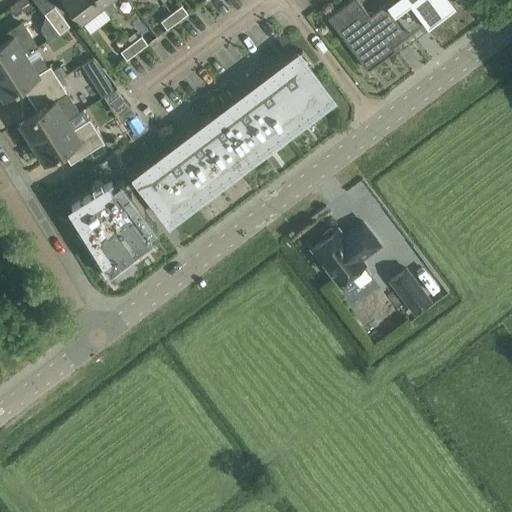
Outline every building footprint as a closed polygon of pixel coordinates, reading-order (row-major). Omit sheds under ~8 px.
[(103,6),(98,0),(65,0),(83,22),(103,6)] [(409,34),(386,3),(370,15),(358,0),(349,0),(327,17),(368,70),(395,49),(393,46),(409,34)] [(389,0),(386,3),(409,34),(425,22),(427,25),(455,4),(451,0),(389,0)] [(54,5),(44,13),(59,33),(70,25),(54,5)] [(171,13),(177,21),(188,13),(182,5),(171,13)] [(177,21),(171,13),(161,21),(167,29),(177,21)] [(0,70),(26,54),(25,52),(36,45),(21,22),(0,34),(0,41),(1,43),(0,42),(0,70)] [(47,42),(62,63),(73,55),(58,34),(47,42)] [(131,43),(137,51),(147,43),(141,36),(131,43)] [(137,51),(131,43),(121,51),(127,59),(137,51)] [(303,50),(285,64),(273,72),(278,78),(302,110),(307,116),(331,98),(309,69),(314,66),(303,50)] [(26,54),(0,70),(0,91),(3,96),(26,82),(34,95),(59,79),(53,70),(50,65),(47,67),(41,58),(32,64),(26,54)] [(53,70),(59,79),(67,74),(61,65),(53,70)] [(278,78),(264,88),(264,89),(259,83),(251,90),(255,95),(279,127),(284,133),(298,123),(294,117),(302,110),(278,78)] [(42,107),(19,122),(32,141),(67,119),(79,111),(67,92),(59,79),(34,95),(42,107)] [(237,100),(235,101),(228,107),(232,113),(256,145),(261,151),(275,140),(271,134),(279,127),(255,95),(241,106),(237,100)] [(214,117),(210,120),(204,124),(209,130),(233,162),(238,168),(252,157),(247,151),(256,145),(232,113),(218,123),(214,117)] [(135,134),(145,127),(138,115),(127,122),(135,134)] [(67,119),(32,141),(44,161),(67,147),(75,160),(81,157),(99,145),(104,142),(90,119),(73,129),(67,119)] [(190,135),(185,139),(181,141),(186,147),(210,179),(214,185),(229,174),(225,168),(233,162),(209,130),(195,140),(190,135)] [(186,147),(177,154),(172,158),(168,152),(161,157),(193,201),(206,192),(202,186),(210,179),(186,147)] [(161,157),(148,166),(136,176),(169,220),(193,201),(161,157)] [(92,239),(141,204),(121,176),(112,183),(111,182),(71,206),(92,239)] [(141,204),(92,239),(86,244),(107,276),(123,264),(119,258),(151,234),(148,231),(157,225),(141,204)] [(324,239),(312,248),(338,283),(364,263),(361,259),(380,244),(363,222),(350,231),(353,235),(346,239),(338,228),(335,231),(333,229),(330,228),(322,234),(322,237),(324,239)] [(389,279),(414,314),(432,300),(407,266),(389,279)] [(19,349),(12,354),(17,360),(23,355),(19,349)] [(475,351),(459,363),(466,372),(478,364),(483,361),(475,351)] [(466,372),(445,388),(460,408),(493,384),(478,364),(466,372)] [(493,384),(460,408),(476,428),(497,412),(508,403),(507,403),(493,384)] [(508,403),(497,412),(504,421),(511,414),(511,399),(507,403),(508,403)] [(1,431),(9,443),(30,428),(22,416),(1,431)]
